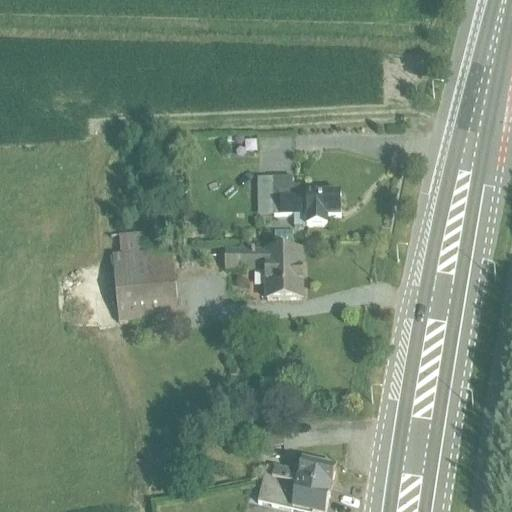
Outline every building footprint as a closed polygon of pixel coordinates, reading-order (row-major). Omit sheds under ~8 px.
[(182,141),(162,142),(163,158),(183,157),(182,141)] [(294,179),(258,180),(258,218),(295,218),(294,229),(328,229),(328,220),(342,220),(341,196),(307,197),(307,188),(294,188),(294,179)] [(197,219),(185,220),(185,241),(198,239),(197,219)] [(120,257),(145,255),(143,236),(118,239),(120,257)] [(145,255),(120,257),(113,258),(119,326),(179,320),(173,252),(145,255)] [(302,254),(226,255),(226,274),(266,275),(265,302),(302,302),(302,254)] [(225,327),(224,287),(186,287),(187,328),(225,327)] [(234,356),(230,378),(242,380),(248,358),(234,356)] [(142,437),(162,435),(161,418),(140,419),(142,437)] [(280,422),(260,425),(265,451),(286,447),(280,422)] [(265,479),(331,494),(336,471),(303,463),(300,474),(275,468),(275,470),(268,468),(265,479)] [(327,511),(331,494),(265,479),(259,505),(288,511),(327,511)]
